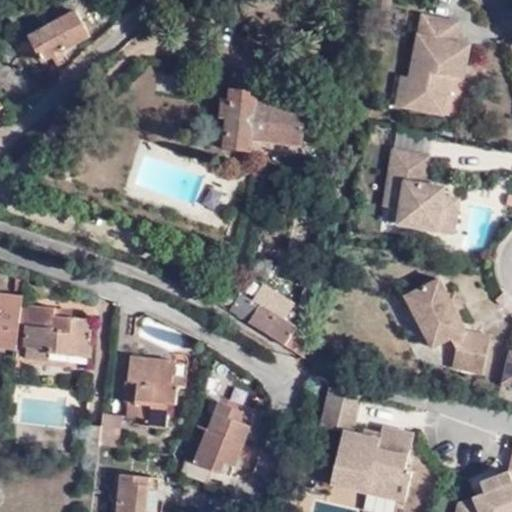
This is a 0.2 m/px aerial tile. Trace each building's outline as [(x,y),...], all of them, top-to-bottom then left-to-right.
[(388,13),(390,0),(374,0),(372,9),(383,12),(388,13)] [(77,9),(28,35),(41,60),(50,55),(55,65),(66,58),(61,49),(89,35),(77,9)] [(422,13),(409,77),(403,106),(442,113),(446,90),(449,74),(455,76),(463,77),(470,42),(455,39),(459,20),(422,13)] [(452,90),(455,76),(449,74),(446,90),(452,90)] [(403,106),(409,77),(400,76),(395,105),(403,106)] [(299,144),(303,106),(256,101),(257,91),(229,87),(228,98),(220,97),(217,116),(224,117),(221,146),(249,149),(251,139),(299,144)] [(398,204),(395,220),(451,229),(455,209),(438,206),(440,194),(442,185),(423,181),(428,152),(390,146),(381,201),(398,204)] [(440,194),(438,206),(455,209),(457,196),(440,194)] [(308,336),(319,274),(309,273),(303,307),(304,308),(301,335),(308,336)] [(454,310),(447,296),(438,278),(405,296),(430,347),(449,337),(455,349),(451,367),(483,373),(491,335),(464,330),(454,310)] [(0,348),(18,350),(21,323),(22,303),(23,296),(1,292),(0,302),(0,348)] [(455,293),(447,296),(454,310),(461,306),(455,293)] [(229,311),(301,356),(306,342),(292,333),(295,328),(241,295),(229,311)] [(29,304),(22,303),(21,323),(27,323),(29,304)] [(55,307),(29,304),(27,323),(24,346),(26,346),(47,349),(49,353),(90,358),(94,319),(72,317),(54,315),(55,308),(55,307)] [(72,309),(55,308),(54,315),(72,317),(72,309)] [(47,349),(26,346),(25,356),(46,358),(47,349)] [(511,386),(511,353),(507,352),(500,383),(511,386)] [(130,359),(128,379),(136,380),(135,403),(127,402),(127,416),(150,418),(150,425),(166,426),(169,400),(176,400),(178,385),(184,385),(184,378),(174,377),(175,362),(130,359)] [(136,380),(128,379),(127,380),(125,402),(127,402),(135,403),(136,380)] [(323,413),(354,420),(361,394),(330,386),(323,413)] [(230,474),(246,428),(239,425),(243,414),(220,405),(199,461),(189,458),(185,471),(206,479),(211,467),(230,474)] [(122,414),(103,412),(102,426),(100,442),(118,444),(122,414)] [(343,428),(352,430),(354,420),(323,413),(320,424),(343,429),(343,428)] [(81,455),(98,457),(100,442),(102,426),(84,424),(81,455)] [(330,481),(404,500),(411,470),(404,468),(413,432),(382,424),(380,431),(379,437),(362,433),(352,430),(343,428),(343,429),(330,481)] [(379,437),(380,431),(364,427),(362,433),(379,437)] [(150,511),(145,511),(149,475),(120,472),(115,511),(150,511)] [(511,511),(511,487),(507,475),(480,486),(485,499),(458,508),(456,511),(511,511)]
